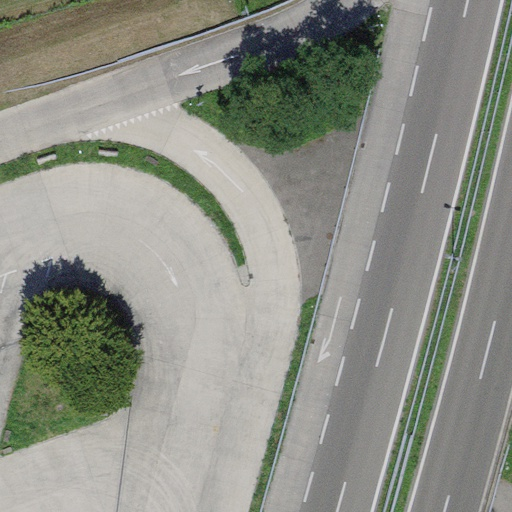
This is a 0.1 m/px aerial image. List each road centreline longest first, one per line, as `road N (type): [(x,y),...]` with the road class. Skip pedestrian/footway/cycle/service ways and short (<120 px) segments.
road 1 (motorway): [(470,0),(338,511)]
road 2 (motorway): [(446,511),(511,263)]
